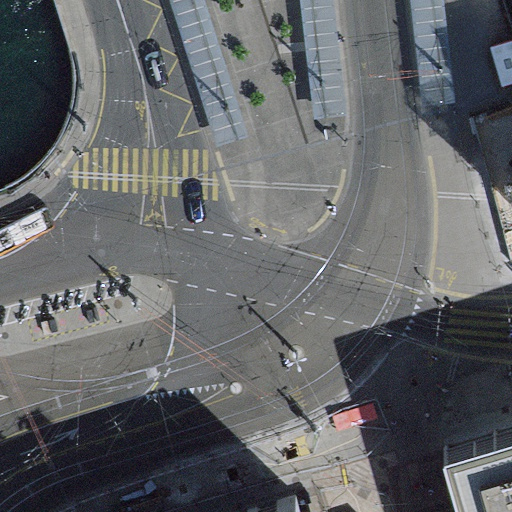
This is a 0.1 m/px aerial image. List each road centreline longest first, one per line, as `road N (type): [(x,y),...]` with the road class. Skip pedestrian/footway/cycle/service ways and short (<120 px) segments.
road 1 (residential): [(0,443),(130,399),(188,359),(201,325),(198,291),(166,245)]
road 2 (residential): [(118,0),(145,92),(166,245)]
road 3 (residential): [(386,105),(387,192),(371,249),(344,295)]
road 4 (residential): [(344,295),(166,245)]
road 5 (residential): [(511,325),(438,320),(344,295)]
road 6 (residential): [(166,245),(108,243),(0,258)]
